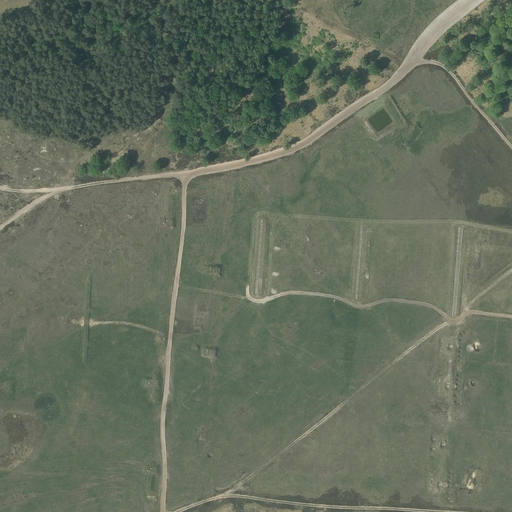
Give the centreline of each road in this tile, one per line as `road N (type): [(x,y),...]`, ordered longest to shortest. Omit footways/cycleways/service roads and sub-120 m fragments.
road 1 (track): [(478,0),(431,34),(397,79),(302,145),(184,174)]
road 2 (track): [(162,511),(162,415),(184,174)]
road 3 (track): [(250,298),(289,292),(358,306),(385,299),(424,304),(450,320),(474,312),(511,316)]
road 4 (track): [(446,511),(226,493)]
road 5 (track): [(511,148),(448,70),(412,63)]
road 6 (track): [(184,174),(64,190)]
